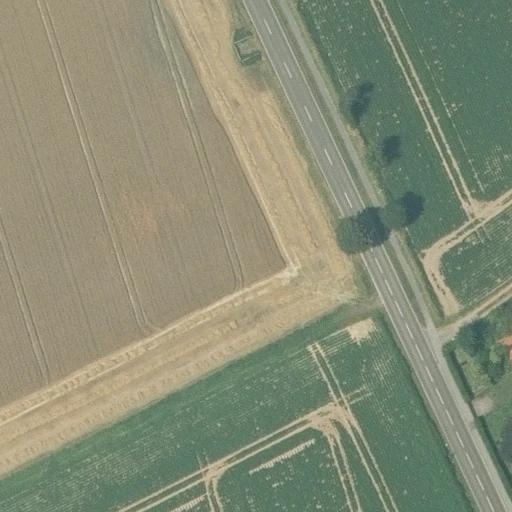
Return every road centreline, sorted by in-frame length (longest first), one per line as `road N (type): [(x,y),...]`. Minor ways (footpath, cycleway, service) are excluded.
road 1 (tertiary): [(494,511),(249,0)]
road 2 (track): [(390,294),(0,494)]
